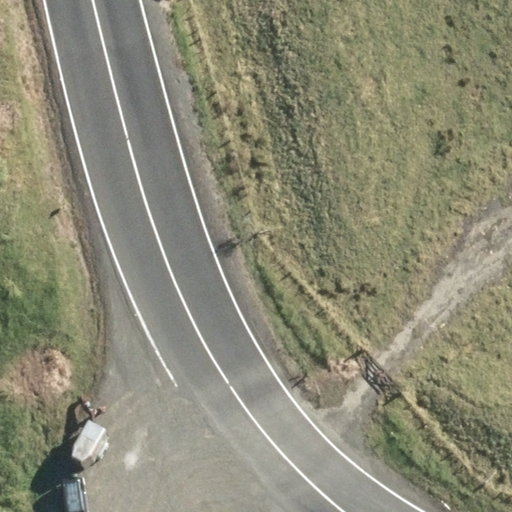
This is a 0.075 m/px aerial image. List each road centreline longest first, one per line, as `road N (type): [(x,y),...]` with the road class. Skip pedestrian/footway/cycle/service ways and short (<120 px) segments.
road 1 (tertiary): [(333,511),(204,398),(67,0)]
road 2 (track): [(204,398),(142,451),(134,511)]
